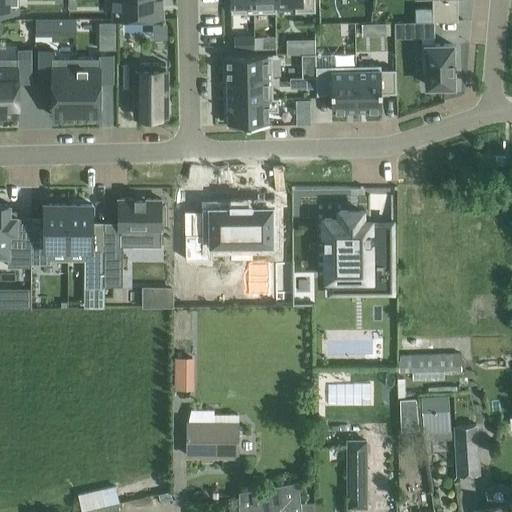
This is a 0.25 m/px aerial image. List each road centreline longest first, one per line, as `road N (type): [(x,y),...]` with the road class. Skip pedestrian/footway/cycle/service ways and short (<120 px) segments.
road 1 (residential): [(490,112),(387,146),(190,151)]
road 2 (residential): [(190,151),(0,156)]
road 3 (residential): [(187,0),(190,151)]
